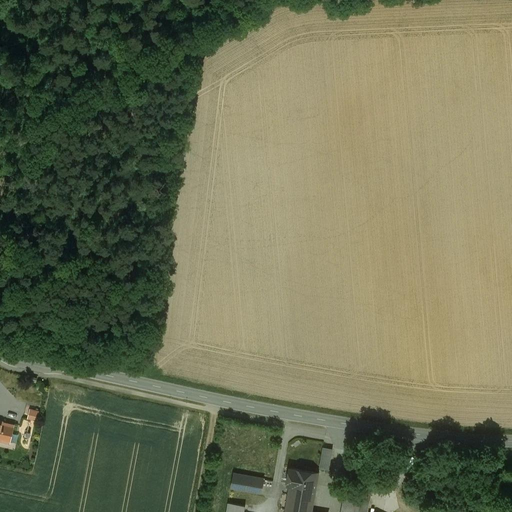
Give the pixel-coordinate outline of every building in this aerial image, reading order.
[(31,419),(42,420),(42,409),(32,408),(31,419)] [(17,427),(0,423),(0,448),(7,450),(9,441),(11,435),(15,436),(17,427)] [(327,445),(322,467),(332,469),(337,447),(327,445)] [(311,511),(318,474),(290,469),(287,485),(291,486),(285,511),(311,511)] [(271,482),(235,475),(232,492),(266,498),(267,493),(269,493),(271,482)] [(346,488),(341,511),(367,511),(371,492),(346,488)] [(244,511),(246,506),(229,503),(227,511),(244,511)]
